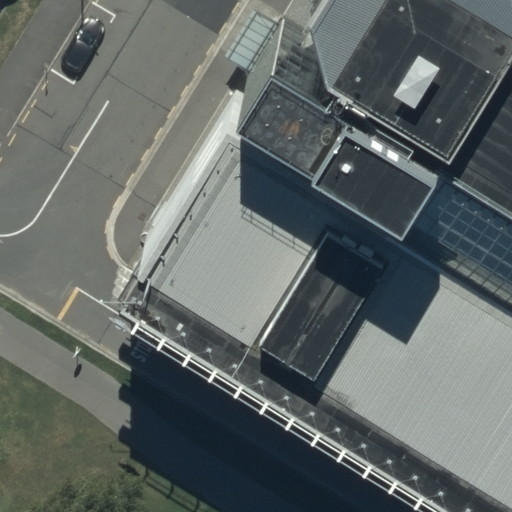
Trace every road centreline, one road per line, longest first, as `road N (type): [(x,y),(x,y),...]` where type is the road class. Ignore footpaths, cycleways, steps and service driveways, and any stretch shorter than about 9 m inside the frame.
road 1 (unclassified): [(439,511),(15,251)]
road 2 (unclassified): [(15,251),(174,0)]
